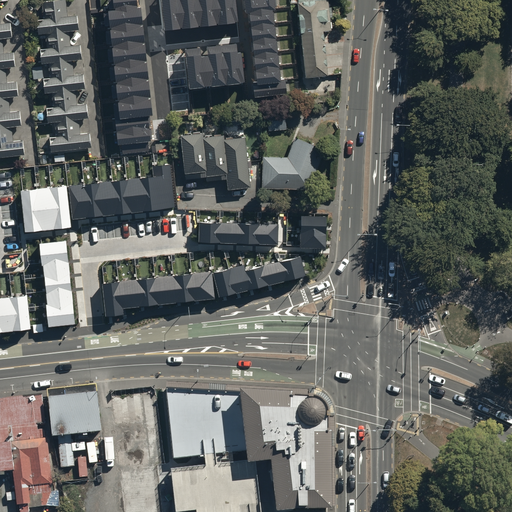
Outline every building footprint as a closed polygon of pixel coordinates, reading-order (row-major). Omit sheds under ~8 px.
[(64,14),(63,0),(49,0),(41,1),(43,17),(35,17),(37,34),(45,33),(46,46),(38,47),(39,61),(49,60),(51,74),(41,75),(43,93),(51,92),(53,105),(44,106),(46,121),(54,120),(56,138),(47,139),(48,148),(90,144),(88,132),(79,133),(77,116),(87,115),(85,101),(76,102),(75,90),(84,89),(82,72),(73,73),(71,58),(81,57),(79,43),(69,44),(68,31),(78,30),(76,13),(64,14)] [(135,0),(112,0),(114,11),(109,12),(121,120),(116,120),(119,145),(152,141),(149,116),(153,116),(141,8),(137,8),(135,0)] [(235,0),(161,0),(165,31),(238,23),(235,0)] [(274,0),(244,0),(246,13),(249,13),(257,82),(253,83),(255,97),(286,94),(285,82),(281,82),(273,10),(276,10),(274,0)] [(325,0),(295,0),(302,77),(323,75),(319,32),(328,32),(325,0)] [(0,23),(0,156),(24,154),(23,142),(13,143),(12,126),(21,125),(20,112),(11,113),(10,100),(18,99),(17,83),(7,84),(6,68),(15,67),(14,54),(4,55),(2,41),(12,40),(10,23),(0,23)] [(241,51),(186,57),(190,89),(244,83),(241,51)] [(248,188),(243,132),(182,137),(184,170),(206,168),(207,175),(225,173),(227,190),(248,188)] [(264,155),(261,185),(299,185),(313,173),(318,144),(293,135),(285,155),(264,155)] [(153,175),(68,184),(72,216),(174,206),(169,163),(152,165),(153,175)] [(66,183),(20,188),(25,230),(70,225),(66,183)] [(325,212),(299,211),(298,245),(324,246),(325,212)] [(277,222),(198,219),(197,240),(276,243),(277,222)] [(65,237),(38,240),(47,324),(74,321),(65,237)] [(242,262),(211,270),(218,294),(304,273),(299,254),(244,268),(242,262)] [(213,296),(210,269),(101,280),(104,314),(123,312),(122,306),(213,296)] [(0,329),(31,326),(27,292),(0,295),(0,329)] [(248,465),(239,392),(166,388),(177,511),(281,511),(277,511),(270,462),(248,465)] [(289,396),(239,392),(248,465),(270,462),(277,511),(281,511),(329,508),(324,409),(321,402),(313,397),(289,396)] [(97,393),(48,397),(53,441),(56,440),(59,467),(73,466),(70,439),(100,436),(97,393)] [(42,398),(0,402),(0,474),(11,473),(16,511),(56,505),(42,398)]
